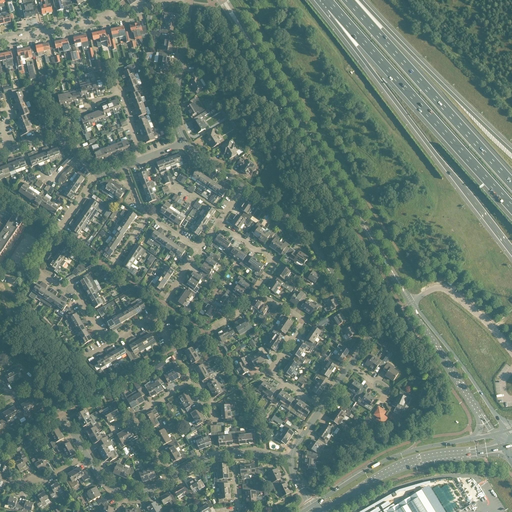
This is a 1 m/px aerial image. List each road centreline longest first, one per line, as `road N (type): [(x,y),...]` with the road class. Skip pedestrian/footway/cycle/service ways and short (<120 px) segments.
road 1 (secondary): [(410,302),(246,36)]
road 2 (motorway): [(332,5),(392,99),(511,251)]
road 3 (motorway): [(332,5),(511,205)]
road 4 (motorway): [(511,185),(346,0)]
road 5 (residential): [(349,365),(366,328),(299,223),(244,186)]
road 6 (residential): [(107,344),(73,288),(64,290),(34,263),(96,173)]
road 7 (motorway): [(511,151),(361,0)]
road 8 (secondary): [(321,511),(413,461),(504,446)]
road 9 (secondary): [(469,439),(399,454),(311,506)]
road 10 (residential): [(320,407),(273,372),(301,318),(256,291)]
road 11 (secondary): [(507,430),(410,302)]
road 12 (residential): [(185,142),(175,99),(189,0)]
road 13 (residential): [(86,454),(40,387),(28,384),(0,400)]
road 14 (secondary): [(410,302),(476,406)]
